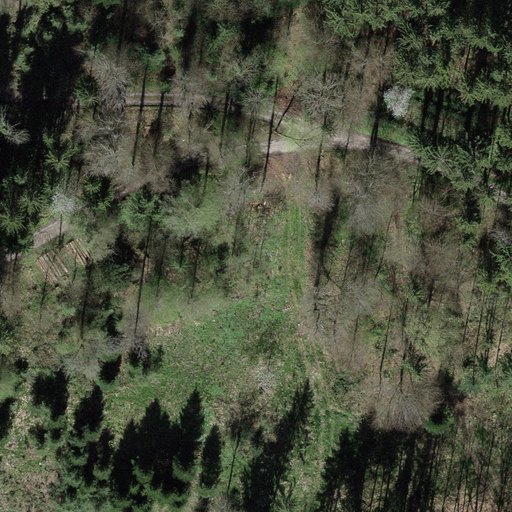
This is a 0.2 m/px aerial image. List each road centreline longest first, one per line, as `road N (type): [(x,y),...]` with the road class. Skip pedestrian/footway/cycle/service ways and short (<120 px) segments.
road 1 (track): [(511,202),(339,130),(226,102),(0,90)]
road 2 (track): [(339,130),(167,164),(0,262)]
